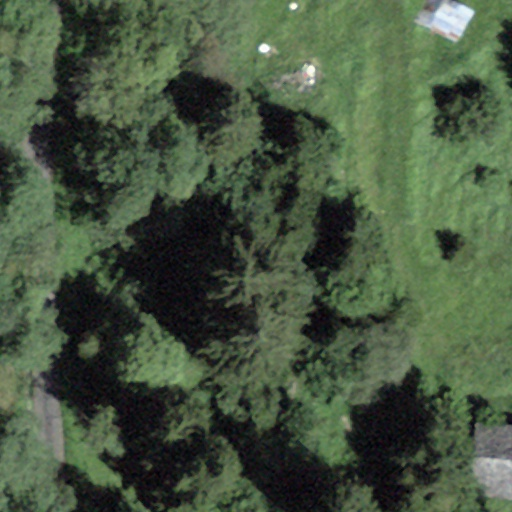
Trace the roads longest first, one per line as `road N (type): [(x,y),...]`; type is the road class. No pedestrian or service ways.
road 1 (unclassified): [(73,511),(51,386),(59,0)]
road 2 (track): [(380,0),(382,265),(439,356),(511,359)]
